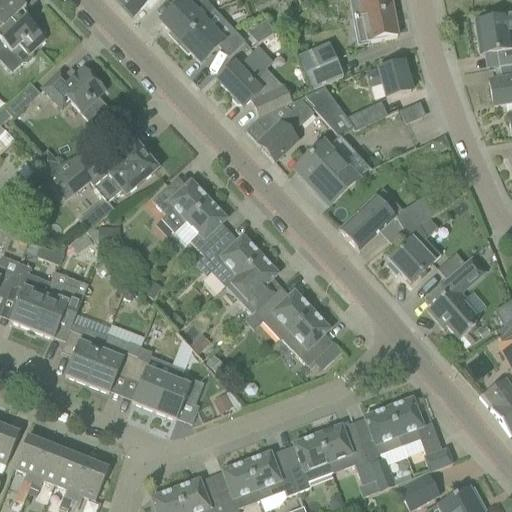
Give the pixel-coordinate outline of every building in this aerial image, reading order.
[(15,0),(4,0),(0,4),(0,65),(10,76),(20,67),(26,67),(32,61),(32,54),(44,42),(19,15),(25,10),(15,0)] [(115,0),(133,19),(153,0),(115,0)] [(179,45),(202,23),(192,13),(204,0),(169,0),(177,7),(159,24),(179,45)] [(366,46),(376,44),(396,40),(391,16),(386,17),(383,0),(369,0),(350,4),(353,24),(362,22),(366,46)] [(228,60),(243,46),(244,45),(224,23),(223,24),(213,13),(202,23),(179,45),(200,66),(218,49),(228,60)] [(511,18),(493,22),(473,25),(478,58),(498,55),(501,54),(502,59),(498,60),(500,70),(511,68),(511,18)] [(246,35),(257,47),(273,36),(265,23),(246,35)] [(327,48),(297,61),(311,93),(341,81),(327,48)] [(230,69),(216,83),(242,111),(250,103),(258,123),(290,107),(282,89),(281,90),(263,98),(251,85),(264,72),(271,66),(258,52),(251,58),(238,71),(233,66),(230,69)] [(386,101),(390,100),(409,95),(409,92),(413,91),(409,79),(406,81),(401,66),(365,76),(369,89),(381,86),(386,101)] [(511,68),(500,70),(501,81),(488,83),(492,110),(511,106),(511,68)] [(82,71),(75,78),(70,73),(63,80),(59,75),(42,92),(61,112),(69,104),(93,129),(102,120),(100,117),(106,111),(96,101),(103,94),(82,71)] [(323,92),(305,100),(315,110),(314,111),(315,112),(314,113),(334,136),(339,141),(352,132),(345,121),(323,92)] [(13,102),(0,114),(0,128),(9,120),(12,123),(22,113),(13,102)] [(255,148),(273,166),(297,143),(292,137),(313,118),(300,103),(290,107),(258,123),(255,124),(244,135),(256,147),(255,148)] [(353,134),(386,119),(380,105),(356,116),(345,121),(352,132),(353,134)] [(395,114),(401,128),(423,119),(416,105),(395,114)] [(0,137),(0,156),(13,144),(3,134),(0,137)] [(432,145),(437,155),(447,150),(443,140),(432,145)] [(328,210),(368,172),(339,142),(326,154),(321,148),(294,173),(328,210)] [(143,157),(144,154),(139,148),(136,149),(134,146),(116,161),(121,167),(92,190),(106,207),(121,194),(125,199),(156,173),(143,157)] [(33,165),(45,177),(57,166),(45,154),(33,165)] [(63,170),(44,180),(49,187),(61,178),(75,195),(80,191),(101,174),(86,158),(63,170)] [(23,180),(31,173),(25,166),(17,173),(23,180)] [(190,185),(179,195),(170,186),(152,204),(165,218),(160,223),(173,236),(207,204),(190,185)] [(413,231),(438,217),(427,198),(401,214),(393,221),(373,200),(338,234),(358,255),(378,236),(389,247),(403,237),(405,235),(413,231)] [(208,255),(222,242),(214,233),(225,222),(207,204),(173,236),(184,249),(189,244),(203,259),(208,255)] [(0,228),(6,231),(9,224),(0,214),(0,228)] [(439,219),(438,217),(413,231),(405,235),(403,237),(409,243),(387,264),(409,287),(432,265),(418,249),(443,225),(439,219)] [(113,247),(113,230),(97,230),(97,233),(89,233),(84,236),(94,247),(113,247)] [(83,237),(68,247),(76,259),(91,248),(83,237)] [(230,251),(222,242),(208,255),(219,267),(210,276),(224,291),(259,259),(241,240),(230,251)] [(40,252),(37,260),(49,264),(56,267),(59,260),(62,252),(52,256),(40,252)] [(445,283),(464,267),(455,257),(437,273),(445,283)] [(259,259),(224,291),(250,319),(252,316),(274,297),(265,288),(276,278),(259,259)] [(431,308),(426,313),(437,325),(440,322),(458,343),(465,337),(474,329),(471,326),(476,322),(461,305),(463,303),(458,296),(482,276),(470,262),(464,267),(446,283),(438,289),(445,297),(431,308)] [(12,282),(4,301),(15,306),(8,323),(30,333),(43,300),(48,287),(26,278),(29,271),(18,267),(18,268),(12,282)] [(0,299),(4,301),(12,282),(1,278),(4,271),(0,269),(0,299)] [(160,290),(151,283),(143,294),(153,301),(160,290)] [(70,328),(71,325),(78,309),(82,300),(48,287),(43,300),(30,333),(52,342),(59,324),(70,328)] [(127,293),(123,301),(128,303),(133,301),(135,296),(127,293)] [(278,344),(280,343),(310,314),(293,295),(282,306),(274,297),(252,316),(278,344)] [(497,320),(502,329),(511,322),(511,305),(511,303),(498,310),(497,320)] [(328,333),(310,314),(280,343),(309,373),(315,367),(321,373),(336,358),(328,350),(332,346),(331,346),(325,352),(317,343),(328,333)] [(183,326),(174,316),(167,322),(177,332),(183,326)] [(511,322),(502,329),(494,334),(501,346),(497,348),(511,376),(511,322)] [(86,388),(106,339),(71,325),(70,328),(71,328),(59,356),(71,361),(64,379),(86,388)] [(472,345),(465,337),(458,343),(465,351),(472,345)] [(116,379),(127,383),(138,356),(138,355),(139,351),(126,346),(126,347),(106,339),(86,388),(108,397),(116,379)] [(200,339),(189,349),(197,358),(208,347),(200,339)] [(151,356),(139,351),(138,355),(138,356),(127,383),(138,388),(130,406),(153,415),(171,369),(149,360),(151,356)] [(212,359),(204,367),(216,380),(224,372),(212,359)] [(203,388),(184,381),(185,379),(181,378),(183,373),(171,369),(153,415),(175,424),(182,406),(194,410),(203,388)] [(489,394),(480,401),(490,414),(490,413),(510,439),(511,437),(511,396),(498,407),(489,394)] [(232,410),(224,397),(211,404),(218,418),(232,410)] [(387,411),(401,450),(418,443),(424,460),(423,461),(428,476),(432,474),(451,467),(445,452),(441,454),(430,426),(421,430),(411,402),(387,411)] [(370,440),(359,445),(368,469),(367,469),(373,483),(377,495),(377,496),(393,490),(395,490),(393,485),(386,468),(405,461),(401,450),(387,411),(363,420),(370,440)] [(0,428),(0,467),(4,469),(10,455),(18,436),(0,428)] [(340,429),(316,438),(327,469),(341,464),(343,472),(353,468),(355,474),(361,488),(373,483),(367,469),(368,469),(359,445),(347,449),(340,429)] [(330,477),(327,469),(316,438),(292,447),(299,467),(288,472),(297,496),(309,492),(307,486),(330,477)] [(26,499),(28,494),(31,486),(46,447),(26,439),(18,458),(12,472),(25,477),(17,496),(26,499)] [(46,447),(31,486),(28,494),(35,497),(38,489),(39,489),(41,484),(53,488),(66,455),(46,447)] [(86,463),(66,455),(53,488),(65,493),(63,498),(71,501),(86,463)] [(269,456),(245,466),(257,497),(259,504),(282,496),(284,501),(297,496),(288,472),(276,476),(269,456)] [(86,463),(71,501),(79,505),(82,500),(94,504),(107,472),(86,463)] [(228,494),(217,499),(222,511),(238,511),(245,509),(243,503),(257,497),(245,466),(221,475),(228,494)] [(397,493),(407,511),(414,511),(439,498),(426,477),(397,493)] [(198,483),(174,492),(181,511),(222,511),(217,499),(206,503),(198,483)] [(480,511),(477,505),(480,504),(473,491),(470,492),(469,490),(436,508),(437,511),(480,511)] [(181,511),(174,492),(149,502),(153,511),(181,511)] [(63,498),(59,508),(67,511),(71,501),(63,498)] [(330,502),(329,505),(331,511),(333,511),(342,509),(338,498),(330,502)]
